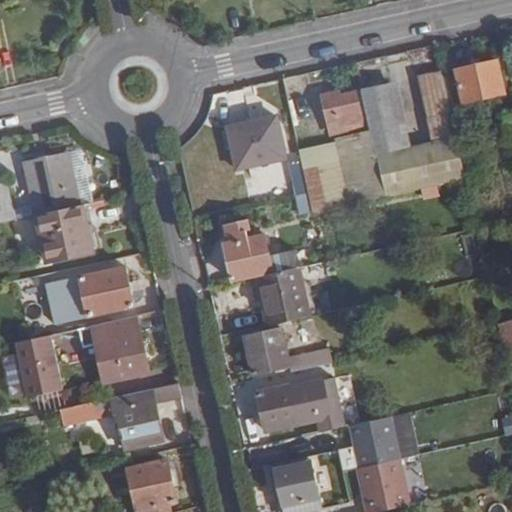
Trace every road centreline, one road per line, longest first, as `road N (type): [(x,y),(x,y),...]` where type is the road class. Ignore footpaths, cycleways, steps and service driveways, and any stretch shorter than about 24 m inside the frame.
road 1 (residential): [(233,511),(149,125)]
road 2 (residential): [(511,2),(179,75)]
